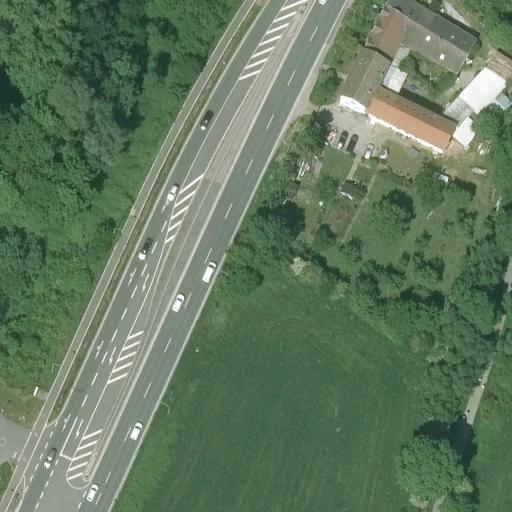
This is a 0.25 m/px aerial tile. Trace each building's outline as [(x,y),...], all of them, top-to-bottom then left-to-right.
[(476,46),(400,0),(392,0),(385,14),(406,27),(397,48),(455,81),(476,46)] [(385,14),(362,59),(386,71),(397,48),(406,27),(385,14)] [(362,59),(338,109),(362,120),(373,97),(386,71),(362,59)] [(483,75),(448,114),(462,124),(468,116),(475,120),(505,90),(483,75)] [(435,128),(373,97),(362,120),(441,158),(455,142),(451,139),(462,124),(448,114),(435,128)]
